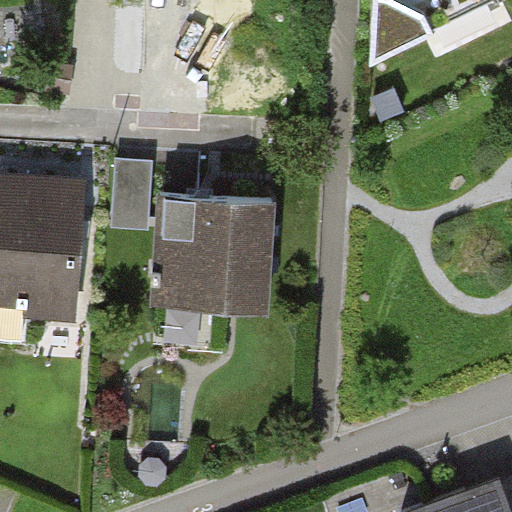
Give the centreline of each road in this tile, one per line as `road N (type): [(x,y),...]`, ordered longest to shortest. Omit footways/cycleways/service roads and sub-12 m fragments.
road 1 (residential): [(347,0),(321,463)]
road 2 (residential): [(511,395),(321,463)]
road 3 (residential): [(321,463),(193,511)]
